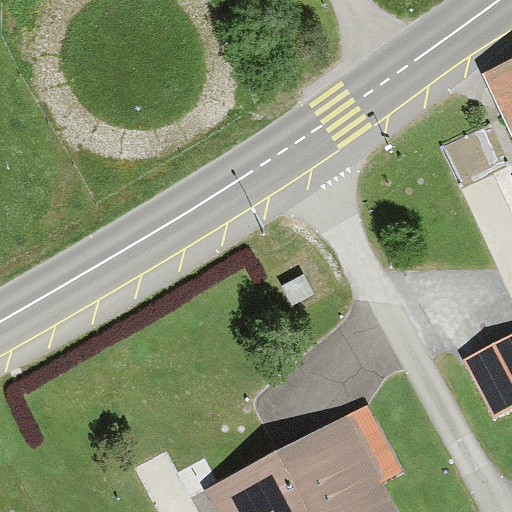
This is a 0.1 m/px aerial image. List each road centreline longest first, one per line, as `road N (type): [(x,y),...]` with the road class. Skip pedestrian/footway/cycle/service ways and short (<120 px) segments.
road 1 (residential): [(300,142),(496,511)]
road 2 (tertiary): [(300,142),(0,321)]
road 3 (tertiary): [(495,0),(300,142)]
